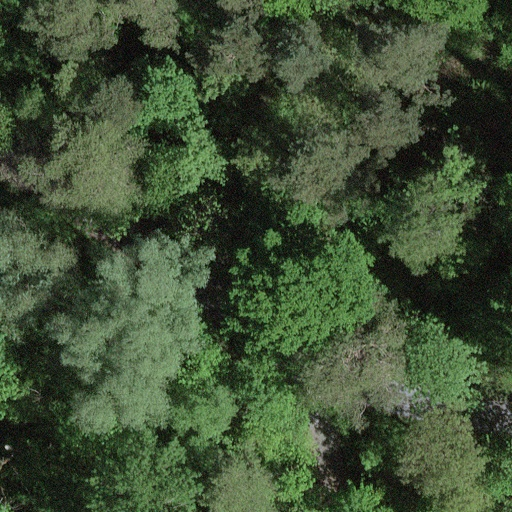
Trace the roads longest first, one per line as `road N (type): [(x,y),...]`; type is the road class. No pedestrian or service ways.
road 1 (track): [(511,421),(453,419),(300,353),(0,149)]
road 2 (track): [(300,353),(349,511)]
